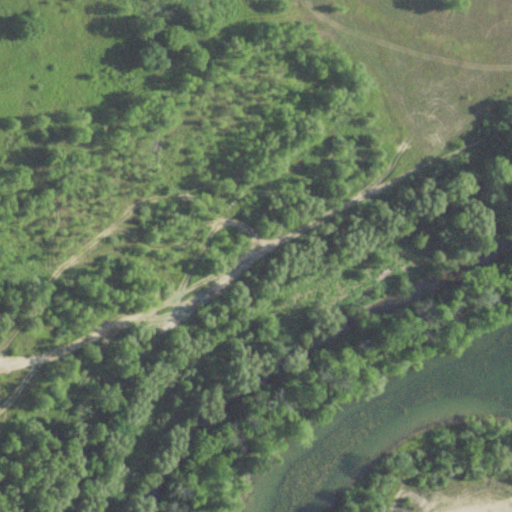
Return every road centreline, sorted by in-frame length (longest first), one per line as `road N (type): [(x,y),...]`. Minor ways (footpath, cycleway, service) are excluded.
road 1 (track): [(50,511),(150,335),(292,237),(511,122)]
road 2 (track): [(224,511),(248,435),(302,391),(434,323),(511,302),(490,509)]
road 3 (track): [(298,0),(372,75),(394,121),(450,157)]
road 4 (track): [(0,362),(134,317),(164,325)]
